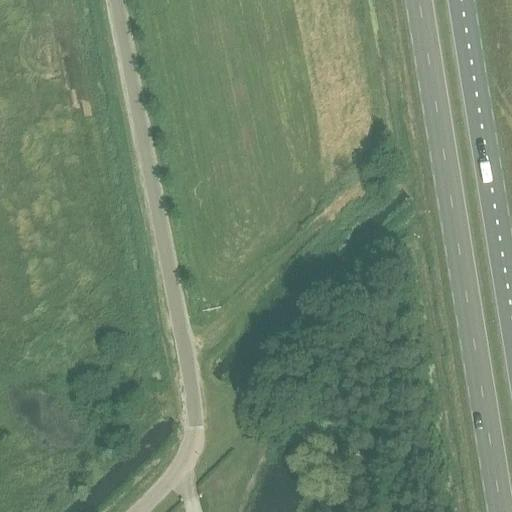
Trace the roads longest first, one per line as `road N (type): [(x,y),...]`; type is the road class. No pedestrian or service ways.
road 1 (unclassified): [(144,511),(182,472),(197,429),(119,0)]
road 2 (primary): [(417,0),(501,511)]
road 3 (primary): [(511,318),(461,0)]
